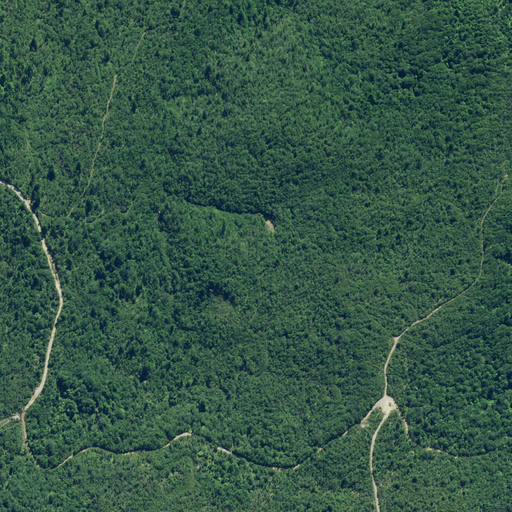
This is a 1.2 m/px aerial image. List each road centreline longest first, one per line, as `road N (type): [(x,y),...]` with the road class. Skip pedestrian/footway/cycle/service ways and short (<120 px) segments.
road 1 (track): [(385,394),(327,441),(271,463),(244,466),(176,439),(117,451),(92,447),(47,467),(31,460),(15,420),(58,301),(29,216),(0,185)]
road 2 (track): [(438,0),(480,76),(500,151),(466,285),(400,337),(386,357),(385,394)]
road 3 (track): [(385,394),(417,447),(461,457),(511,445)]
